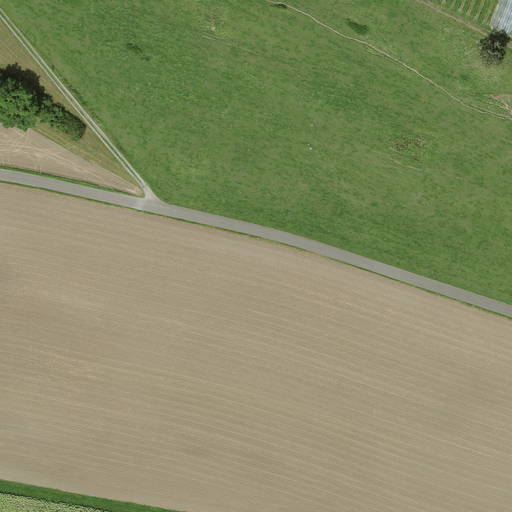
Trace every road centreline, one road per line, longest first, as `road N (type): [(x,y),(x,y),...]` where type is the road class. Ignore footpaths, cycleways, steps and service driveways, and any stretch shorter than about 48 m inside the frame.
road 1 (tertiary): [(511,308),(301,242),(0,176)]
road 2 (track): [(0,11),(154,207)]
